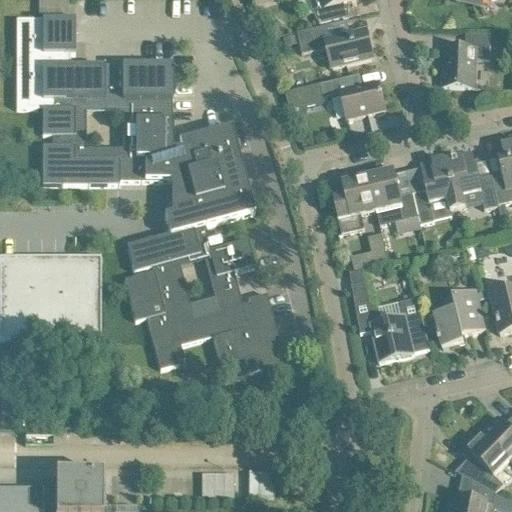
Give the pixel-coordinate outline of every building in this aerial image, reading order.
[(360,3),(359,0),(301,0),(302,1),(304,0),(320,27),(349,20),(350,5),(360,3)] [(173,104),(173,70),(76,69),(70,69),(70,58),(75,58),(75,23),(17,23),(17,113),(42,113),(42,140),(52,140),(52,150),(42,150),(42,189),(119,189),(119,186),(162,187),(162,186),(171,184),(172,217),(164,219),(170,238),(127,249),(134,276),(151,271),(152,277),(124,284),(135,326),(147,322),(155,354),(160,374),(178,369),(178,365),(184,363),(181,350),(212,341),(225,386),(246,381),(245,378),(267,372),(270,385),(288,380),(266,298),(248,303),(249,307),(242,309),(233,276),(255,271),(248,244),(226,250),(223,237),(208,241),(205,230),(254,217),(249,197),(249,196),(246,185),(245,183),(231,130),(179,144),(181,153),(173,153),(173,141),(173,124),(172,124),(172,104),(173,104)] [(374,62),(367,33),(327,43),(323,29),(297,35),(302,58),(328,52),(333,72),(374,62)] [(444,91),(482,92),(482,91),(475,91),(476,63),(490,63),(491,38),(466,37),(466,51),(446,51),(444,91)] [(386,114),(380,87),(355,93),(351,80),(320,87),(324,101),(341,97),(347,123),(386,114)] [(320,87),(286,95),(291,114),(325,106),(324,101),(320,87)] [(511,147),(497,150),(504,181),(493,183),(498,208),(499,211),(503,227),(510,226),(505,207),(511,205),(511,147)] [(498,208),(493,183),(492,179),(479,182),(473,156),(447,162),(459,213),(483,208),(485,214),(499,211),(498,208)] [(459,213),(447,162),(421,168),(427,194),(413,198),(421,228),(434,225),(433,219),(459,213)] [(394,175),(369,181),(377,215),(380,229),(396,225),(398,237),(422,231),(421,228),(413,198),(400,201),(394,175)] [(377,215),(369,181),(344,187),(346,195),(333,198),(343,238),(365,233),(362,218),(377,215)] [(485,247),(473,250),(476,262),(483,261),(487,254),(485,247)] [(365,256),(351,259),(354,272),(368,269),(365,256)] [(51,265),(0,264),(0,343),(100,343),(100,328),(100,320),(100,260),(62,260),(62,267),(51,267),(51,265)] [(365,286),(352,289),(359,324),(374,321),(372,312),(365,286)] [(511,292),(491,298),(501,339),(511,336),(511,292)] [(486,333),(481,313),(479,303),(486,301),(484,293),(477,295),(476,293),(451,299),(454,313),(433,318),(439,344),(441,343),(443,352),(465,347),(463,339),(487,334),(487,332),(486,333)] [(374,321),(359,324),(361,338),(372,335),(380,367),(415,359),(415,358),(430,354),(424,328),(418,302),(402,306),(405,320),(390,323),(383,325),(380,311),(372,312),(374,321)] [(490,427),(481,436),(510,464),(511,466),(511,420),(505,428),(499,421),(492,429),(490,427)] [(468,463),(456,476),(470,484),(496,497),(504,489),(495,480),(510,464),(481,436),(473,445),(474,446),(467,454),(470,456),(466,461),(468,463)] [(102,511),(103,477),(55,477),(55,511),(102,511)] [(448,509),(446,511),(496,511),(497,510),(493,509),(496,497),(470,484),(466,502),(452,499),(449,509),(448,509)] [(42,511),(42,492),(0,491),(0,511),(42,511)]
